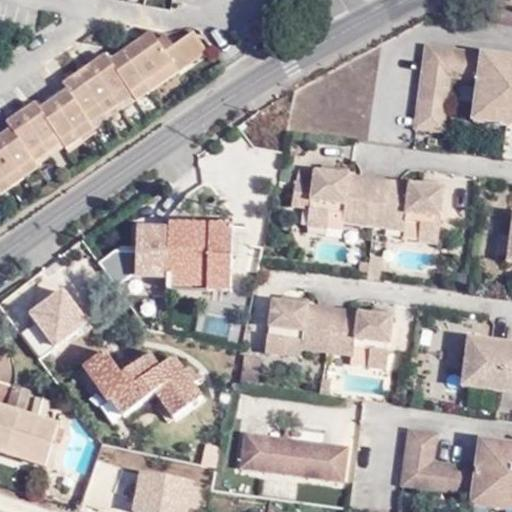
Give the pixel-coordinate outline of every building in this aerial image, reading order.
[(273,0),(283,12),(301,0),(273,0)] [(80,142),(94,133),(106,125),(121,115),(135,106),(129,97),(142,89),(158,79),(171,70),(191,56),(199,51),(186,31),(184,33),(166,45),(162,39),(153,45),(150,40),(108,67),(104,61),(98,66),(89,71),(69,86),(63,89),(67,95),(40,112),(36,106),(25,114),(12,123),(6,126),(10,133),(0,139),(0,183),(4,181),(9,188),(23,180),(17,172),(31,162),(27,155),(40,146),(55,136),(60,143),(74,134),(80,142)] [(511,54),(489,52),(434,44),(422,128),(451,131),(458,77),(485,81),(481,108),(499,111),(498,119),(511,121),(511,54)] [(158,79),(164,87),(176,79),(171,70),(158,79)] [(142,89),(148,98),(164,87),(158,79),(142,89)] [(129,97),(135,106),(148,98),(142,89),(129,97)] [(499,111),(481,108),(480,117),(498,119),(499,111)] [(62,145),(66,151),(80,142),(74,134),(60,143),(62,145)] [(62,145),(60,143),(55,136),(40,146),(47,155),(62,145)] [(40,146),(27,155),(31,162),(33,164),(47,155),(40,146)] [(23,180),(36,171),(33,164),(31,162),(17,172),(23,180)] [(352,169),(324,165),(324,170),(351,174),(352,169)] [(324,170),(316,169),(311,207),(330,210),(345,212),(344,221),(405,229),(406,220),(421,222),(441,224),(446,186),(438,185),(423,183),(351,174),(324,170)] [(4,181),(0,183),(0,194),(9,188),(4,181)] [(330,210),(311,207),(308,224),(328,227),(330,210)] [(441,224),(421,222),(419,239),(438,242),(441,224)] [(211,294),(235,294),(233,228),(170,228),(154,228),(154,264),(170,264),(170,283),(211,283),(211,294)] [(170,283),(170,294),(211,294),(211,283),(170,283)] [(371,349),(390,351),(394,317),(273,300),(269,334),(287,336),(287,338),(304,341),(303,349),(353,356),(354,348),(371,350),(371,349)] [(287,336),(269,334),(267,353),(285,355),(287,338),(287,336)] [(511,341),(510,341),(472,335),(465,384),(504,390),(511,391),(511,341)] [(388,370),(390,351),(371,349),(371,350),(354,348),(353,356),(352,365),(388,370)] [(121,376),(107,358),(84,374),(110,407),(113,405),(125,421),(157,397),(174,419),(201,400),(191,386),(195,383),(186,371),(182,374),(175,364),(161,374),(147,356),(121,376)] [(20,384),(0,377),(0,444),(46,460),(58,423),(12,407),(14,402),(20,385),(20,384)] [(35,390),(20,385),(14,402),(29,407),(35,390)] [(58,423),(46,460),(56,463),(68,426),(58,423)] [(511,498),(511,439),(480,436),(476,464),(440,460),(443,432),(414,428),(407,485),(473,493),(494,495),(493,506),(511,508),(511,498)] [(356,454),(250,438),(245,473),(351,488),(356,454)] [(473,493),(471,504),(493,506),(494,495),(473,493)]
